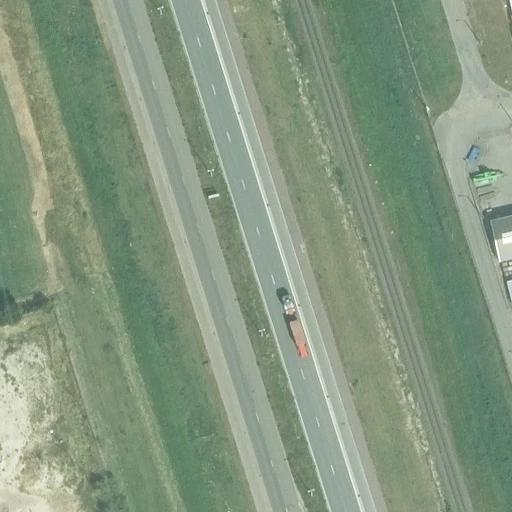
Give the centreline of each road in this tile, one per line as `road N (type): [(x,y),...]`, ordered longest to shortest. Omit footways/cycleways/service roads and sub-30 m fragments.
road 1 (primary): [(348,511),(185,0)]
road 2 (primary): [(126,0),(286,511)]
